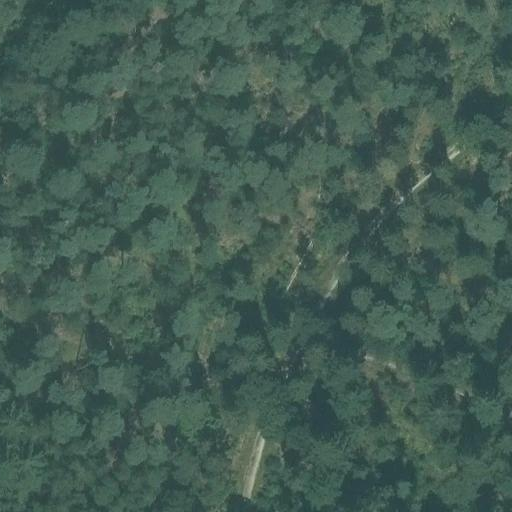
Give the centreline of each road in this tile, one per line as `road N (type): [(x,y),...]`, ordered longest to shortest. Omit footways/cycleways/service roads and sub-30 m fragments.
road 1 (track): [(253,397),(315,266),(449,139),(511,98)]
road 2 (track): [(284,331),(511,413)]
road 3 (track): [(253,397),(218,511)]
